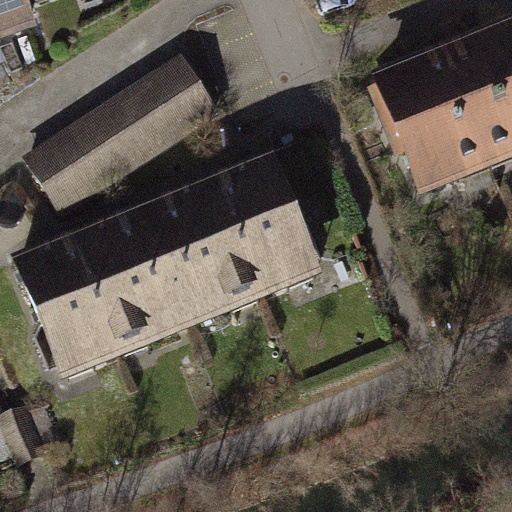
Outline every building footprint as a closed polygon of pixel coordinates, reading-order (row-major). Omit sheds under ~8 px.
[(0,0),(0,25),(38,15),(33,0),(0,0)] [(511,34),(455,57),(502,173),(511,168),(511,34)] [(188,53),(30,153),(67,211),(224,110),(188,53)] [(455,57),(377,88),(423,204),(502,173),(455,57)] [(289,153),(221,180),(266,295),(334,268),(289,153)] [(221,180),(151,208),(196,323),(266,295),(221,180)] [(151,208),(77,237),(123,352),(196,323),(151,208)] [(77,237),(7,265),(53,379),(123,352),(77,237)]
